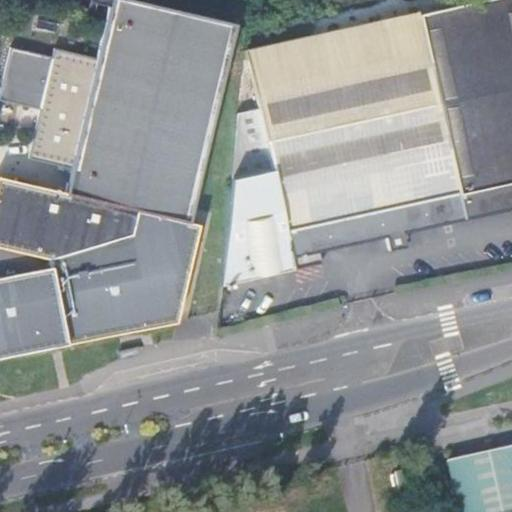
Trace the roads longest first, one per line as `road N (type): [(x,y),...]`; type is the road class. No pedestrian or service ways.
road 1 (secondary): [(0,487),(240,430),(511,349)]
road 2 (secondary): [(511,307),(0,434)]
